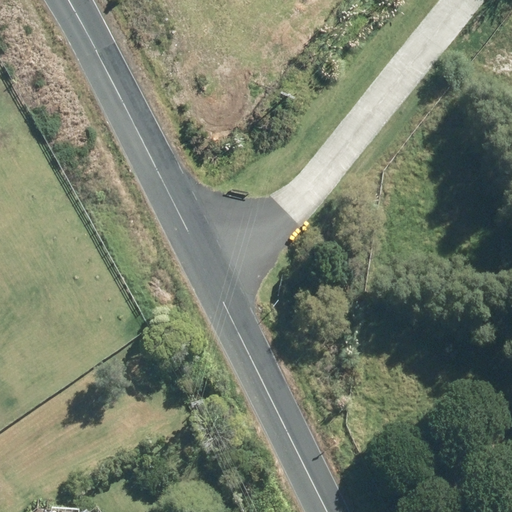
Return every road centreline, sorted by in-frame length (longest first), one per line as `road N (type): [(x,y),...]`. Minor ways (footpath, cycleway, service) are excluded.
road 1 (unclassified): [(223,295),(466,0)]
road 2 (tertiary): [(223,295),(70,0)]
road 3 (tertiary): [(329,511),(223,295)]
